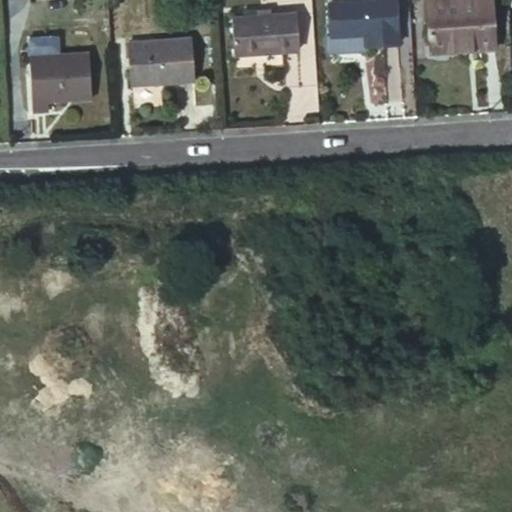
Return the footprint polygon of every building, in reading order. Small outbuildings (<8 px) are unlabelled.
[(364,0),(329,2),(332,46),(399,42),(396,0),(364,0)] [(453,0),(429,2),(431,44),(473,42),(474,49),(498,48),(494,0),(453,0)] [(231,17),(235,53),(301,49),(297,12),(231,17)] [(131,44),(134,87),(197,82),(194,39),(131,44)] [(431,52),(474,49),(473,42),(431,44),(431,52)] [(33,57),(37,117),(54,116),(52,103),(95,101),(92,53),(33,57)]
